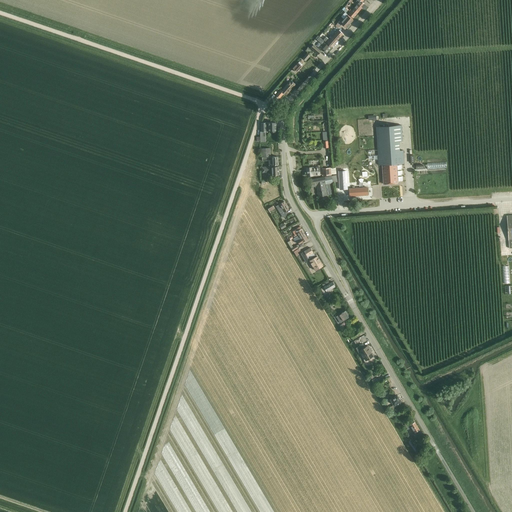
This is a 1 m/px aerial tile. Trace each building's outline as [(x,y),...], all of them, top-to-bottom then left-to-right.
[(367,7),(363,4),(362,2),(364,0),(357,0),(357,1),(359,3),(356,5),(361,9),(362,7),(365,10),(367,7)] [(358,12),(361,9),(356,5),(356,6),(350,2),(349,4),(354,8),(358,12)] [(353,18),(358,12),(354,8),(352,11),(350,9),(349,11),(350,12),(349,14),(353,18)] [(353,21),(349,17),(347,15),(343,19),(342,18),(337,23),(338,23),(340,26),(342,28),(345,30),(347,28),(351,25),(350,24),(353,21)] [(343,34),(339,30),(331,39),(329,38),(329,39),(327,37),(324,40),(328,43),(332,47),(343,34)] [(331,47),(328,44),(319,37),(317,40),(322,44),(319,48),(322,51),(322,50),(326,53),(331,47)] [(318,54),(321,51),(314,45),(311,48),(318,54)] [(301,66),(298,63),(293,69),(297,72),(301,66)] [(295,84),(292,81),(291,80),(282,91),(281,90),(277,95),(280,98),(284,93),(286,95),(295,84)] [(266,142),(266,132),(271,132),(276,132),(276,122),(261,123),(261,128),(261,132),(260,132),(260,137),(260,142),(266,142)] [(382,165),(383,184),(398,183),(397,164),(404,164),(403,151),(400,151),(399,141),(403,141),(402,125),(376,127),(379,165),(382,165)] [(270,148),(261,149),(262,161),(271,160),(270,148)] [(278,157),(272,157),(272,161),(269,161),(269,166),(278,165),(278,157)] [(320,176),(320,170),(320,167),(312,168),(307,168),(307,176),(312,175),(317,175),(317,176),(320,176)] [(312,187),(316,186),(319,197),(326,195),(324,184),(333,183),(337,182),(336,175),(331,176),(310,180),(312,187)] [(367,188),(349,189),(350,197),(368,196),(367,188)] [(289,210),(284,202),(280,204),(276,206),(279,212),(281,214),(289,210)] [(295,238),(304,233),(300,227),(295,229),(295,230),(293,232),(295,235),(294,236),(295,238)] [(298,242),(299,244),(303,242),(307,239),(304,233),(295,238),(293,239),(296,243),(298,242)] [(316,271),(319,269),(323,266),(316,254),(315,255),(310,248),(306,250),(304,251),(307,256),(304,258),(306,260),(308,259),(316,271)] [(329,290),(331,289),(335,287),(333,282),(330,283),(328,281),(326,282),(324,283),(322,284),(324,287),(321,288),(324,295),(330,292),(329,290)] [(340,323),(346,319),(351,316),(347,310),(342,313),(336,317),(340,323)] [(366,360),(369,359),(373,356),(367,346),(365,347),(363,344),(356,348),(359,353),(361,352),(366,360)] [(391,399),(394,405),(401,401),(399,397),(398,397),(397,395),(395,396),(391,399)] [(412,428),(412,429),(417,426),(414,420),(410,422),(405,425),(408,430),(412,428)] [(424,438),(417,426),(412,429),(419,440),(424,438)]
